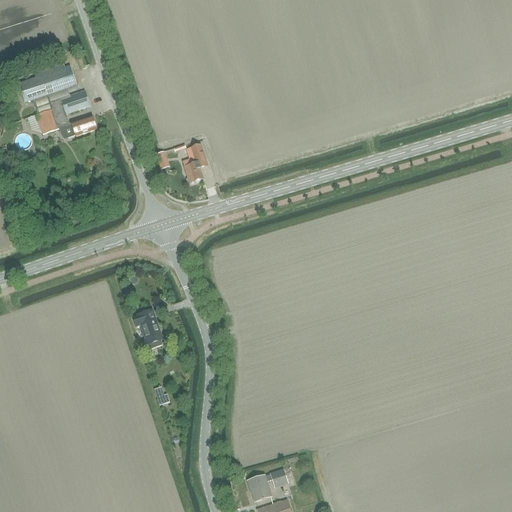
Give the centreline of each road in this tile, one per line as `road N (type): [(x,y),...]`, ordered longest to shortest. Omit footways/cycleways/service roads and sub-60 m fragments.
road 1 (tertiary): [(161,225),(511,122)]
road 2 (unclassified): [(214,511),(202,461),(205,332),(161,225)]
road 3 (unclassified): [(161,225),(79,0)]
road 4 (tertiary): [(0,280),(161,225)]
